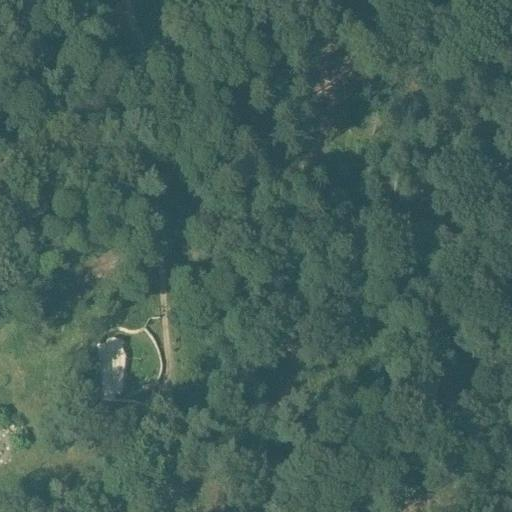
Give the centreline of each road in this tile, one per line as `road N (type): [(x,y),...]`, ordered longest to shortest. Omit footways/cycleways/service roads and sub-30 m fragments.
road 1 (track): [(73,511),(156,476),(171,431),(161,205),(181,96),(138,44),(130,0)]
road 2 (track): [(0,332),(75,285),(161,249)]
